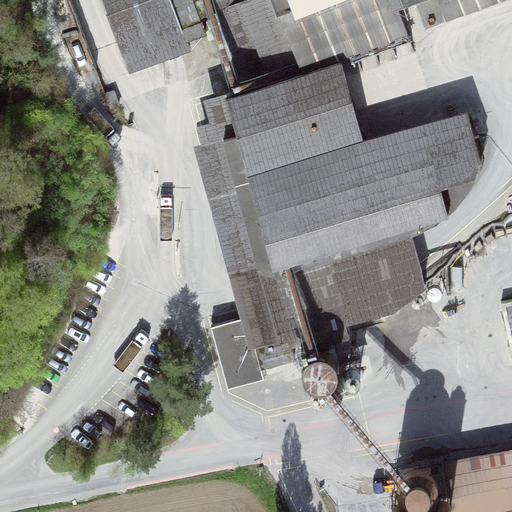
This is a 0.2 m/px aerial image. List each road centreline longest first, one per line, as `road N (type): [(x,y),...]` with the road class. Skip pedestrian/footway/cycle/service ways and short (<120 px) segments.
road 1 (track): [(0,482),(119,338),(147,249),(139,172),(93,117),(49,0)]
road 2 (residential): [(0,492),(511,405)]
road 3 (unknown): [(511,93),(380,426)]
road 4 (track): [(220,453),(178,298),(147,249)]
